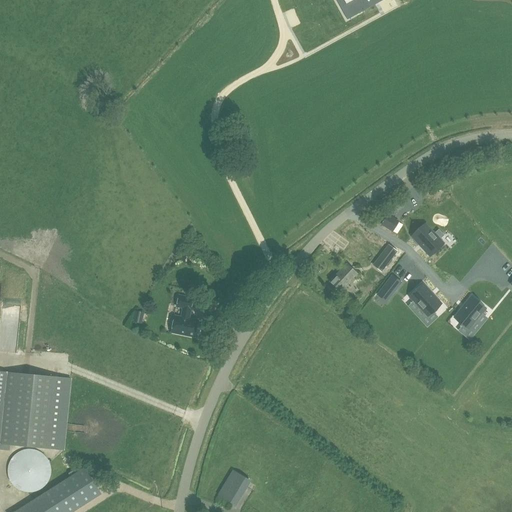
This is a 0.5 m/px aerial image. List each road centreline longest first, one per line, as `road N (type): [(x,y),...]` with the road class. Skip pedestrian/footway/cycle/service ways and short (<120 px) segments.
road 1 (unclassified): [(178,511),(208,406),(241,339),(290,270),(325,232),(439,148),(511,137)]
road 2 (unknown): [(208,406),(65,361),(0,350)]
